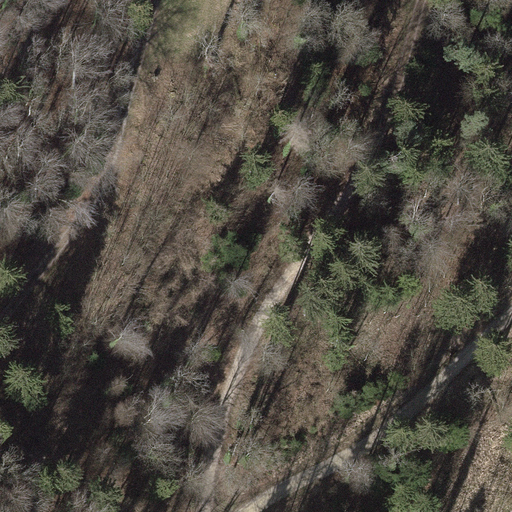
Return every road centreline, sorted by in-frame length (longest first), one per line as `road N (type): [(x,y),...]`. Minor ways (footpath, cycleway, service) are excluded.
road 1 (track): [(417,0),(392,101),(269,306),(220,450),(223,511)]
road 2 (track): [(151,0),(130,110),(99,191),(0,323)]
road 3 (track): [(511,322),(399,415),(255,511)]
